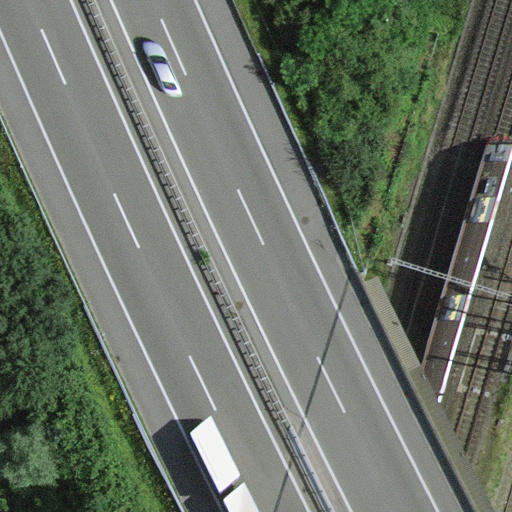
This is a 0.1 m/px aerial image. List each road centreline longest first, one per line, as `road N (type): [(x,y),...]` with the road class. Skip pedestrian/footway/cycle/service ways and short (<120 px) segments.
road 1 (motorway): [(390,511),(319,377),(151,0)]
road 2 (motorway): [(37,0),(273,511)]
road 3 (motorway): [(0,52),(212,511)]
